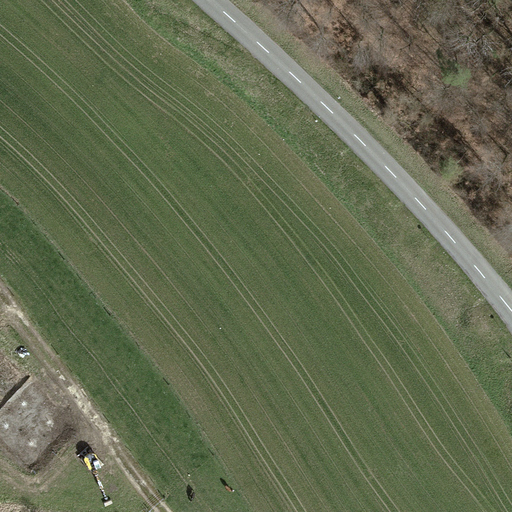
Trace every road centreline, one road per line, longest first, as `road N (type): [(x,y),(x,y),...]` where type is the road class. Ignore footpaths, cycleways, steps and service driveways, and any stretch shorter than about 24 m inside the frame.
road 1 (unclassified): [(511,314),(241,25),(208,0)]
road 2 (track): [(0,292),(160,511)]
